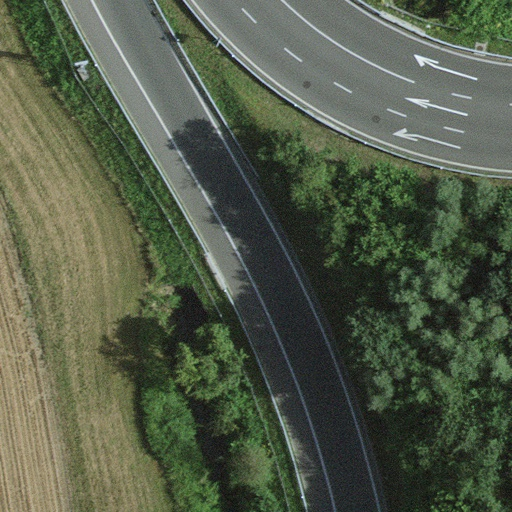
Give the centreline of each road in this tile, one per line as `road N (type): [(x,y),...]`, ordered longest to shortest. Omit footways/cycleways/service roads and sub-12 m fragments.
road 1 (motorway): [(121,0),(233,189),(302,331),(357,511)]
road 2 (motorway): [(511,121),(408,116),(314,71),(234,0)]
road 3 (motorway): [(511,112),(315,0)]
